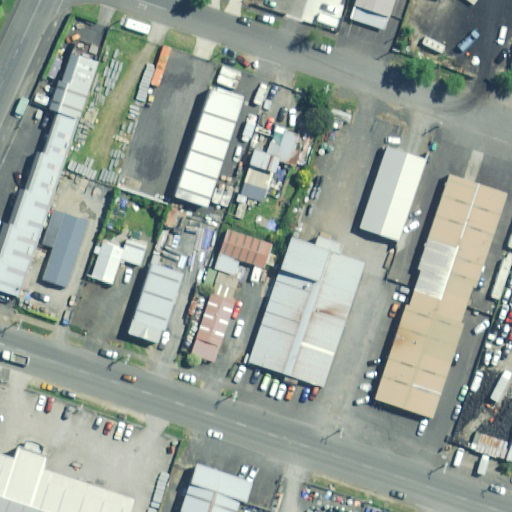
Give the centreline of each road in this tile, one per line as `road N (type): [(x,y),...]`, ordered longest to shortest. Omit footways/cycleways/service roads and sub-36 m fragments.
road 1 (tertiary): [(503,511),(0,343)]
road 2 (unclassified): [(141,0),(511,125)]
